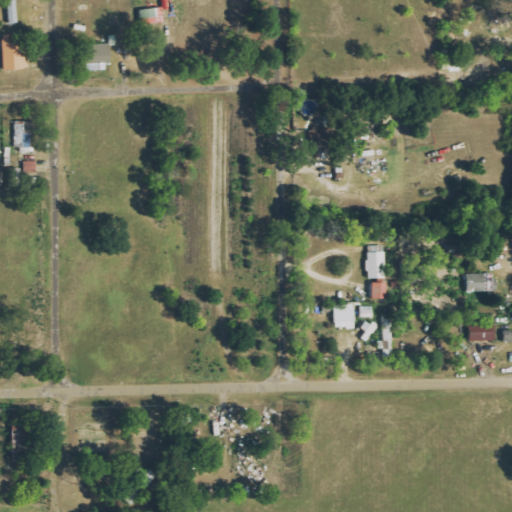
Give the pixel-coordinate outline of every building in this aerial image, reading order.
[(9,0),(12,24),(21,23),(18,0),(9,0)] [(161,25),(161,9),(142,10),(142,26),(161,25)] [(511,33),(511,21),(496,22),(496,34),(511,33)] [(6,70),(31,70),(30,39),(6,39),(6,70)] [(113,44),(88,45),(88,73),(102,72),(102,64),(114,63),(113,44)] [(36,148),(37,122),(17,122),(16,147),(36,148)] [(333,146),(332,128),(311,129),(312,146),(333,146)] [(26,173),(40,173),(39,162),(26,162),(26,173)] [(13,185),(25,185),(24,169),(12,169),(13,185)] [(369,253),(370,280),(388,279),(387,253),(369,253)] [(492,274),(469,275),(470,292),(492,292),(492,285),(492,274)] [(375,300),(389,300),(390,283),(375,283),(375,300)] [(356,307),(336,308),(337,329),(357,328),(356,307)] [(375,307),(362,307),(362,318),(375,318),(375,307)] [(497,325),(472,326),(472,342),(498,341),(497,325)] [(15,463),(29,463),(30,426),(16,425),(15,463)]
